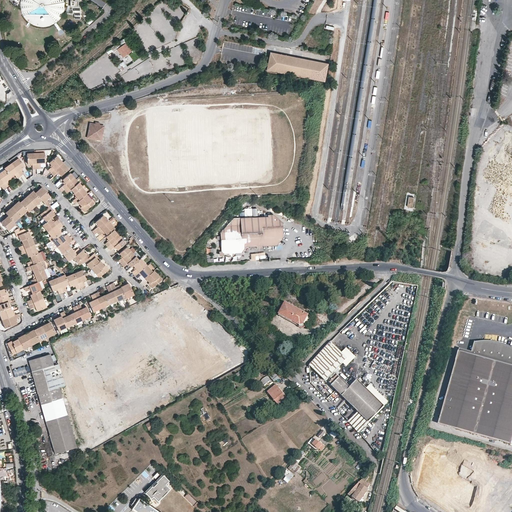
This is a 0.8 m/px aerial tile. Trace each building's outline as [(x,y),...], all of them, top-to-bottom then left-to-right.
[(63,9),(64,8),(64,6),(64,2),(64,1),(63,0),(20,0),(20,1),(20,6),(20,10),(22,15),(24,17),(26,20),(30,23),(32,24),(34,25),(37,26),(39,26),(42,27),(45,26),(47,26),(49,25),(52,24),(54,23),(56,22),(57,21),(59,19),(60,17),(61,15),(62,14),(63,11),(63,9)] [(79,0),(70,0),(70,3),(73,3),(73,5),(70,5),(70,8),(71,8),(71,14),(74,14),(74,19),(80,19),(79,0)] [(132,50),(127,43),(123,39),(107,51),(109,53),(113,50),(114,51),(118,48),(123,56),(132,50)] [(132,40),(127,43),(132,50),(137,46),(132,40)] [(327,64),(271,53),(267,70),(324,81),(327,64)] [(125,62),(119,66),(122,71),(129,67),(125,62)] [(105,127),(91,126),(91,141),(105,141),(105,127)] [(37,169),(36,153),(27,153),(27,164),(32,164),(33,169),(37,169)] [(44,153),(36,153),(37,169),(41,168),(40,163),(45,163),(44,153)] [(511,154),(492,212),(511,218),(511,154)] [(51,172),(63,162),(57,156),(49,162),(52,166),(48,170),(51,172)] [(18,158),(11,163),(20,176),(24,173),(21,169),(24,166),(18,158)] [(65,160),(63,162),(69,169),(71,167),(65,160)] [(69,169),(63,162),(51,172),(54,176),(58,172),(61,176),(69,169)] [(4,168),(5,169),(10,177),(14,174),(15,175),(17,178),(20,176),(11,163),(4,168)] [(5,169),(0,172),(0,177),(7,187),(10,185),(8,182),(7,181),(11,178),(10,177),(5,169)] [(64,190),(76,179),(70,173),(62,180),(65,183),(61,187),(64,190)] [(82,186),(76,179),(64,190),(67,193),(71,189),(74,193),(81,187),(82,186)] [(37,189),(34,191),(42,200),(44,202),(50,196),(42,187),(38,190),(37,189)] [(87,193),(81,187),(74,193),(77,197),(73,201),(75,204),(78,202),(86,194),(87,193)] [(28,192),(25,195),(35,206),(42,200),(34,191),(33,191),(29,194),(28,192)] [(94,203),(86,194),(78,202),(82,207),(83,208),(84,207),(86,210),(94,203)] [(23,199),(20,202),(27,210),(28,212),(35,206),(25,195),(22,198),(23,199)] [(14,203),(11,206),(20,216),(27,210),(20,202),(19,201),(15,204),(14,203)] [(6,213),(7,214),(13,222),(17,219),(20,216),(11,206),(8,208),(9,209),(6,213)] [(50,218),(55,215),(51,210),(52,209),(50,206),(48,207),(40,214),(46,222),(50,218)] [(13,222),(7,214),(4,217),(5,219),(1,222),(8,231),(15,224),(13,222)] [(268,217),(234,218),(221,232),(221,251),(219,251),(219,256),(223,256),(224,255),(223,254),(242,253),(246,247),(277,246),(283,237),(282,223),(273,214),(268,215),(268,217)] [(108,221),(103,215),(96,222),(99,225),(95,229),(92,231),(95,234),(97,232),(109,222),(108,221)] [(48,232),(61,222),(58,218),(53,222),(50,218),(46,222),(42,225),(48,232)] [(59,228),(63,225),(61,222),(48,232),(53,239),(60,234),(62,232),(59,228)] [(115,228),(109,222),(97,232),(100,235),(104,232),(107,236),(114,230),(115,228)] [(22,240),(31,236),(27,227),(21,230),(15,232),(17,236),(19,235),(21,240),(22,240)] [(119,236),(114,230),(107,236),(106,237),(109,240),(105,243),(108,247),(119,236)] [(63,237),(60,234),(53,239),(52,240),(58,247),(70,237),(67,234),(63,237)] [(34,244),(31,236),(22,240),(24,245),(18,247),(20,251),(34,244)] [(125,243),(119,236),(108,247),(110,250),(114,247),(117,250),(125,243)] [(72,240),(70,237),(58,247),(63,254),(71,247),(68,244),(72,240)] [(49,242),(55,249),(58,247),(52,240),(50,241),(49,242)] [(38,253),(34,244),(20,251),(21,254),(26,252),(28,256),(30,256),(38,253)] [(63,254),(58,247),(55,249),(54,250),(58,254),(60,255),(61,255),(63,254)] [(73,257),(81,251),(78,248),(74,251),(71,247),(63,254),(68,261),(73,257)] [(121,263),(133,253),(130,249),(127,247),(119,253),(122,257),(118,261),(121,263)] [(417,251),(407,249),(405,261),(415,263),(417,251)] [(86,254),(82,250),(81,251),(73,257),(79,265),(84,261),(90,256),(87,253),(86,254)] [(40,252),(38,253),(30,256),(32,260),(27,263),(28,266),(40,261),(43,260),(40,252)] [(94,253),(90,256),(84,261),(90,269),(91,268),(99,262),(95,257),(97,256),(94,253)] [(139,260),(133,253),(121,263),(123,267),(128,263),(131,267),(133,265),(139,260)] [(141,258),(139,260),(133,265),(136,269),(132,272),(135,275),(146,265),(141,258)] [(100,260),(99,262),(91,268),(92,269),(99,277),(107,271),(104,268),(105,267),(104,265),(100,260)] [(44,269),(40,261),(28,266),(26,267),(28,271),(32,269),(34,273),(44,269)] [(60,268),(58,265),(57,263),(54,265),(57,269),(58,270),(59,272),(60,272),(62,271),(62,270),(61,269),(60,268)] [(152,272),(146,265),(135,275),(137,278),(139,277),(142,275),(145,278),(152,272)] [(32,280),(33,283),(39,281),(42,280),(47,278),(44,269),(34,273),(36,278),(32,280)] [(99,277),(92,269),(91,270),(90,271),(90,272),(91,273),(96,279),(99,277)] [(82,270),(74,273),(80,288),(84,286),(82,281),(86,279),(82,270)] [(154,270),(152,272),(145,278),(149,283),(151,284),(152,283),(154,286),(162,279),(154,270)] [(74,273),(66,276),(69,284),(70,286),(74,284),(76,289),(80,288),(74,273)] [(65,274),(56,278),(63,292),(67,291),(65,286),(69,284),(66,276),(65,274)] [(63,292),(56,278),(49,281),(53,290),(57,289),(59,294),(63,292)] [(33,283),(31,284),(24,287),(26,291),(31,289),(32,293),(39,290),(42,289),(39,281),(33,283)] [(117,301),(125,297),(121,287),(120,285),(116,288),(114,284),(113,283),(110,285),(110,286),(117,301)] [(120,285),(121,287),(125,297),(126,298),(134,295),(129,283),(125,285),(124,284),(120,285)] [(105,295),(109,304),(117,301),(110,286),(110,285),(106,287),(109,293),(105,295)] [(0,300),(9,297),(7,293),(6,294),(4,289),(0,289),(0,300)] [(39,290),(32,293),(30,294),(32,299),(27,301),(29,305),(43,298),(39,290)] [(101,308),(109,304),(105,295),(101,297),(98,292),(94,294),(101,308)] [(93,312),(101,308),(94,294),(91,295),(93,300),(89,302),(93,312)] [(10,301),(9,297),(0,300),(0,310),(10,307),(8,302),(10,301)] [(46,307),(43,298),(29,305),(30,308),(35,306),(37,311),(46,307)] [(310,314),(286,301),(279,313),(300,325),(305,324),(310,314)] [(80,304),(76,306),(83,320),(91,316),(86,306),(82,308),(80,304)] [(164,323),(158,329),(199,369),(201,367),(209,376),(227,357),(171,304),(158,317),(164,323)] [(83,320),(76,306),(72,307),(74,312),(70,314),(75,324),(83,320)] [(12,312),(10,307),(0,310),(0,314),(2,320),(15,315),(14,311),(12,312)] [(212,314),(206,309),(201,314),(198,317),(204,323),(207,319),(212,314)] [(75,324),(70,314),(66,316),(64,311),(60,313),(60,314),(67,327),(75,324)] [(17,314),(15,315),(2,320),(5,328),(16,324),(15,319),(18,318),(17,314)] [(59,331),(67,327),(60,314),(56,316),(57,317),(53,320),(59,331)] [(41,324),(48,337),(55,333),(50,322),(46,324),(45,322),(41,324)] [(40,341),(48,337),(41,324),(38,326),(38,328),(34,330),(40,341)] [(32,345),(40,341),(34,330),(29,332),(28,330),(25,332),(32,345)] [(18,338),(24,349),(32,345),(25,332),(21,334),(22,335),(18,338)] [(13,354),(24,349),(18,338),(12,341),(11,342),(11,343),(8,345),(13,354)] [(308,364),(312,367),(334,344),(330,341),(325,347),(308,364)] [(439,423),(511,443),(511,350),(510,349),(506,347),(504,346),(502,345),(499,345),(496,344),(494,344),(491,344),(487,343),(484,343),(478,344),(477,344),(474,354),(460,350),(439,423)] [(334,344),(312,367),(325,380),(347,357),(334,344)] [(50,354),(28,360),(55,454),(77,447),(60,387),(65,386),(58,364),(54,365),(50,354)] [(24,366),(13,369),(14,375),(26,373),(24,366)] [(284,374),(278,368),(270,375),(275,381),(284,374)] [(332,380),(338,374),(335,372),(329,378),(332,380)] [(238,376),(236,373),(221,382),(223,385),(235,379),(235,378),(238,376)] [(199,379),(204,385),(210,380),(204,374),(199,379)] [(385,406),(358,379),(351,386),(347,383),(338,374),(332,380),(330,382),(333,384),(332,385),(359,411),(349,421),(351,422),(359,432),(370,421),(385,406)] [(351,386),(358,379),(355,376),(347,383),(351,386)] [(289,399),(276,384),(268,391),(281,406),(289,399)] [(301,395),(298,393),(291,399),(293,401),(301,395)] [(144,406),(120,417),(126,429),(149,418),(144,406)] [(151,421),(145,424),(149,431),(155,428),(151,421)] [(325,447),(316,439),(311,445),(318,451),(320,449),(322,451),(325,447)] [(463,449),(432,441),(420,487),(451,511),(463,511),(470,504),(474,489),(456,476),(463,449)] [(305,452),(303,451),(300,454),(295,459),(299,462),(303,457),(302,456),(305,452)] [(299,466),(294,462),(288,468),(291,470),(292,468),(295,470),(299,466)] [(294,475),(288,469),(284,473),(290,479),(294,475)] [(363,479),(370,485),(371,483),(373,477),(368,473),(363,479)] [(162,474),(146,492),(157,502),(173,485),(162,474)] [(363,479),(349,494),(360,502),(369,489),(368,488),(370,485),(363,479)] [(201,505),(188,493),(185,497),(196,507),(197,506),(198,508),(201,505)] [(159,511),(139,498),(132,508),(137,511),(159,511)]
